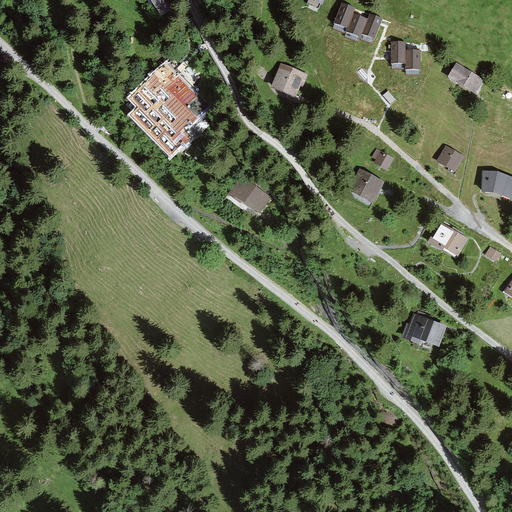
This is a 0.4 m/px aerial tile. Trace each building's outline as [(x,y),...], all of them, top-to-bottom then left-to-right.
[(172,0),(147,0),(159,17),(176,5),(172,0)] [(302,76),(276,64),(266,85),(293,97),(302,76)] [(213,115),(167,65),(130,99),(139,110),(132,117),(168,156),(213,115)] [(482,81),(457,66),(450,78),(474,92),(482,81)] [(462,158),(447,148),(439,161),(455,171),(462,158)] [(391,159),(375,151),(372,157),(375,159),(373,163),(385,169),(391,159)] [(380,182),(357,170),(347,189),(369,201),(380,182)] [(511,179),(498,173),(484,173),(484,192),(494,192),(511,199),(511,197),(511,179)] [(265,196),(241,179),(229,195),(254,212),(265,196)] [(464,240),(439,225),(430,241),(456,255),(464,240)] [(498,255),(490,250),(486,257),(494,261),(498,255)] [(441,328),(412,316),(405,334),(433,346),(441,328)]
